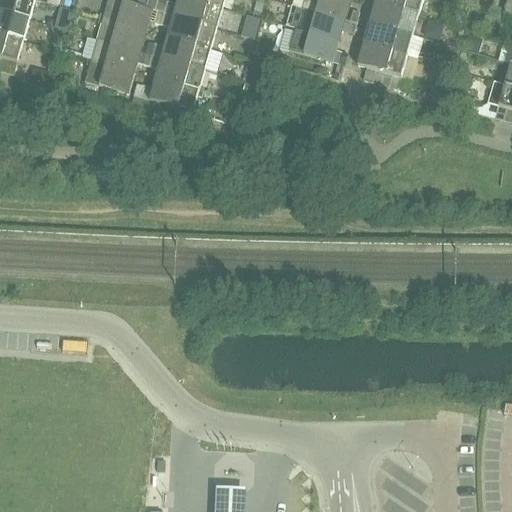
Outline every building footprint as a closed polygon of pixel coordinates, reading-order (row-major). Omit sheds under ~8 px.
[(0,0),(0,14),(29,22),(35,2),(29,0),(0,0)] [(59,0),(58,8),(73,12),(76,0),(59,0)] [(137,7),(112,0),(108,0),(103,21),(146,33),(152,11),(146,9),(137,7)] [(138,0),(137,7),(146,9),(148,0),(138,0)] [(158,1),(156,0),(148,0),(146,9),(152,11),(155,12),(158,1)] [(217,30),(222,11),(185,0),(178,0),(178,4),(174,17),(183,20),(217,30)] [(185,0),(222,11),(225,0),(185,0)] [(264,0),(257,0),(255,10),(262,12),(265,0),(264,0)] [(346,0),(304,0),(301,10),(345,22),(350,1),(346,0)] [(429,15),(420,12),(423,0),(386,0),(385,7),(427,19),(429,15)] [(511,20),(511,0),(493,0),(489,15),(511,20)] [(168,3),(158,1),(155,12),(157,13),(157,12),(165,14),(168,3)] [(168,3),(165,14),(174,17),(177,6),(168,3)] [(412,38),(417,22),(426,24),(427,19),(385,7),(376,4),(369,26),(412,38)] [(301,10),(296,31),(339,43),(345,22),(301,10)] [(154,24),(161,26),(165,14),(157,12),(157,13),(154,24)] [(357,25),(360,14),(353,12),(350,23),(357,25)] [(0,36),(23,43),(29,22),(0,14),(0,36)] [(68,32),(71,18),(61,14),(57,29),(68,32)] [(165,14),(161,26),(170,29),(174,17),(165,14)] [(212,47),(217,30),(183,20),(177,42),(211,52),(220,54),(222,50),(212,47)] [(103,21),(97,41),(140,53),(146,33),(103,21)] [(357,25),(350,23),(347,35),(354,36),(357,25)] [(424,41),(412,38),(369,26),(364,46),(411,59),(418,61),(424,41)] [(296,31),(289,52),(333,65),(339,43),(296,31)] [(0,59),(0,60),(9,62),(17,65),(23,43),(0,36),(0,59)] [(468,36),(464,51),(479,54),(483,40),(468,36)] [(205,72),(211,52),(177,42),(168,39),(162,59),(205,72)] [(134,75),(137,65),(149,68),(152,57),(146,55),(140,53),(97,41),(91,62),(134,75)] [(511,66),(511,43),(504,42),(498,63),(511,67),(511,66)] [(149,44),(146,55),(152,57),(156,46),(149,44)] [(152,57),(162,59),(165,49),(156,46),(152,57)] [(383,75),(391,78),(400,81),(405,62),(410,63),(411,59),(364,46),(358,67),(367,70),(375,73),(383,75)] [(459,56),(445,52),(441,68),(455,72),(459,56)] [(345,68),(348,56),(341,54),(338,66),(345,68)] [(212,55),(208,75),(223,78),(227,57),(212,55)] [(152,57),(149,68),(158,71),(162,59),(152,57)] [(201,88),(205,72),(162,59),(156,81),(203,94),(203,93),(204,89),(201,88)] [(0,61),(0,73),(5,75),(9,62),(0,60),(0,61)] [(14,77),(17,65),(9,62),(5,75),(14,77)] [(91,62),(85,84),(128,96),(134,75),(91,62)] [(459,64),(457,73),(467,75),(469,66),(459,64)] [(433,80),(449,84),(452,72),(436,68),(433,80)] [(51,92),(56,76),(35,70),(30,85),(51,92)] [(363,82),(372,85),(375,73),(367,70),(363,82)] [(372,85),(380,87),(383,75),(375,73),(372,85)] [(380,87),(388,90),(391,78),(383,75),(380,87)] [(396,92),(397,92),(400,81),(391,78),(388,90),(396,92)] [(176,110),(184,112),(193,115),(198,98),(201,99),(201,102),(210,105),(212,96),(203,93),(203,94),(156,81),(153,91),(150,102),(153,103),(159,105),(168,108),(176,110)] [(244,85),(242,94),(252,96),(254,88),(244,85)] [(511,89),(505,88),(494,85),(488,104),(499,108),(508,110),(511,111),(511,89)] [(133,98),(140,100),(144,88),(137,86),(133,98)] [(148,89),(144,88),(140,100),(149,102),(153,91),(148,89)] [(156,117),(164,120),(168,108),(159,105),(156,117)] [(164,120),(173,122),(176,110),(168,108),(164,120)] [(496,121),(504,123),(508,110),(499,108),(496,121)] [(173,122),(181,124),(184,112),(176,110),(173,122)] [(181,124),(190,127),(193,115),(184,112),(181,124)] [(236,120),(231,138),(242,141),(247,123),(236,120)] [(215,490),(214,511),(244,511),(245,491),(215,490)]
